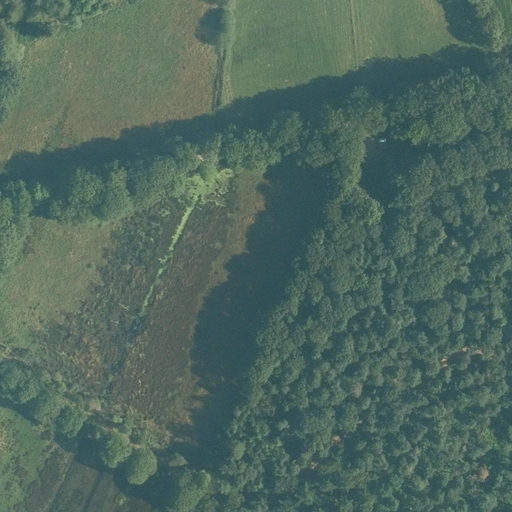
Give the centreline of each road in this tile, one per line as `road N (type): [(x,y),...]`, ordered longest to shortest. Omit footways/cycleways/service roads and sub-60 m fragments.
road 1 (track): [(0,208),(364,117)]
road 2 (track): [(229,511),(0,354)]
road 3 (track): [(364,117),(399,376)]
road 4 (track): [(399,376),(259,511)]
road 5 (track): [(364,117),(505,82)]
road 6 (track): [(511,358),(464,349),(399,376)]
